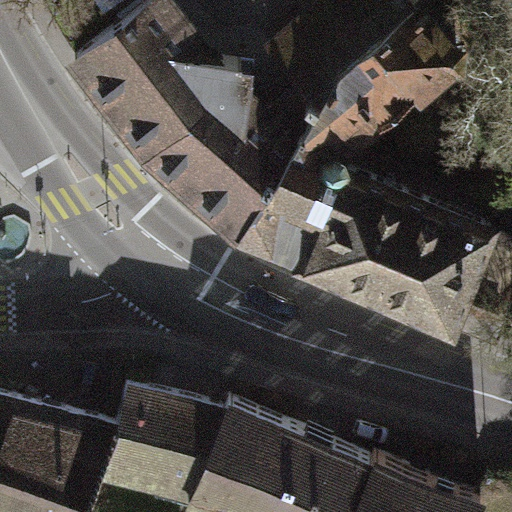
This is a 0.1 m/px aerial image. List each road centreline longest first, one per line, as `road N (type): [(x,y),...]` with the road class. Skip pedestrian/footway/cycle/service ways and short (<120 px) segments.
road 1 (trunk): [(91,511),(362,0)]
road 2 (tertiary): [(511,402),(266,313),(152,250)]
road 3 (tertiary): [(152,250),(113,217),(63,153),(0,46)]
road 4 (residential): [(0,309),(83,304),(120,287),(152,250)]
